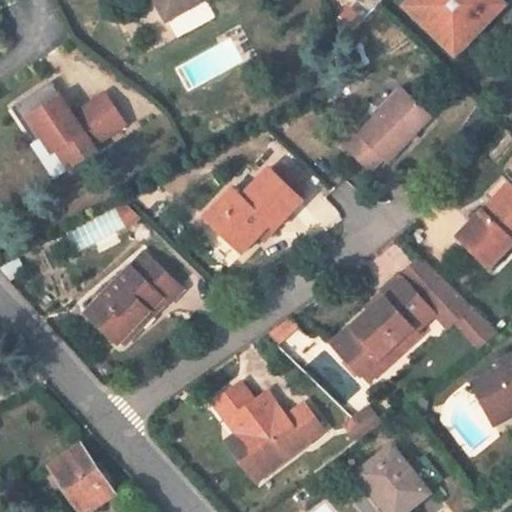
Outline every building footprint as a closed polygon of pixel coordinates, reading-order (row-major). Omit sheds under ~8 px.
[(156,0),(168,22),(206,0),(156,0)] [(413,15),(421,7),(413,0),(410,0),(404,7),(413,15)] [(448,50),(457,41),(465,49),(499,13),(490,5),(495,0),(413,0),(421,7),(413,15),(448,50)] [(501,0),(495,0),(490,5),(499,13),(507,5),(501,0)] [(465,49),(457,41),(448,50),(457,58),(465,49)] [(54,83),(14,108),(25,125),(33,119),(45,138),(56,154),(60,152),(72,170),(99,153),(96,148),(128,127),(108,96),(76,117),(54,83)] [(383,159),(387,163),(432,117),(403,89),(359,135),(358,133),(345,147),(371,171),(383,159)] [(25,125),(36,143),(45,138),(33,119),(25,125)] [(288,167),(279,176),(297,193),(306,184),(288,167)] [(207,218),(243,253),(260,235),(264,231),(260,228),(267,221),(276,230),(305,201),(297,193),(279,176),(272,169),(244,197),(236,189),(207,218)] [(511,186),(510,184),(484,211),(488,216),(511,191),(511,186)] [(457,238),(489,270),(511,246),(511,191),(488,216),(484,211),(457,238)] [(128,230),(140,218),(125,202),(116,207),(128,230)] [(260,235),(265,241),(276,230),(267,221),(260,228),(264,231),(260,235)] [(183,290),(146,254),(87,313),(119,343),(122,340),(162,298),(166,302),(168,305),(183,290)] [(385,299),(333,346),(361,376),(362,376),(396,344),(402,350),(403,352),(420,337),(416,332),(435,315),(448,328),(456,321),(472,306),(444,279),(423,258),(401,277),(382,295),(385,299)] [(162,298),(122,340),(126,344),(166,302),(162,298)] [(456,321),(481,348),(500,333),(472,306),(456,321)] [(266,334),(277,345),(297,328),(289,317),(266,334)] [(362,376),(367,382),(402,350),(396,344),(362,376)] [(472,383),(494,425),(511,415),(511,405),(511,404),(511,355),(501,362),(504,367),(472,383)] [(264,477),(323,432),(304,406),(286,420),(266,394),(254,403),(240,385),(221,399),(248,434),(238,442),(264,477)] [(256,483),(264,477),(238,442),(248,434),(221,399),(213,405),(237,436),(226,444),(256,483)] [(370,409),(355,421),(367,432),(380,422),(370,409)] [(356,440),(367,432),(355,421),(353,419),(345,426),(356,440)] [(80,511),(89,511),(116,494),(82,445),(50,467),(80,511)] [(393,447),(359,474),(378,498),(373,501),(382,511),(407,511),(430,494),(393,447)]
